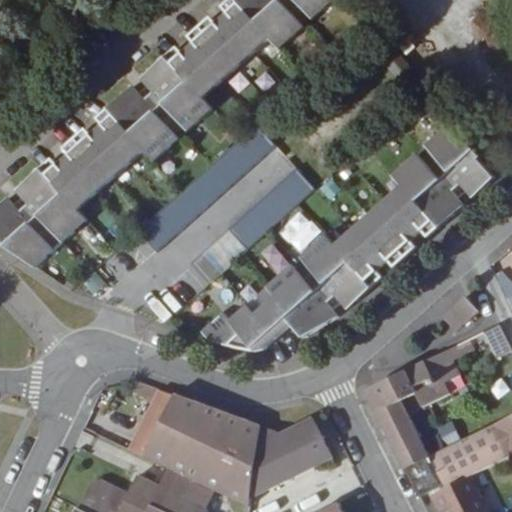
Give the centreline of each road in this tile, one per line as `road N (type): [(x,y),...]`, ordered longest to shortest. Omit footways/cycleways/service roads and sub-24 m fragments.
road 1 (unclassified): [(331,380),(294,394),(251,397),(133,356),(81,361)]
road 2 (residential): [(0,172),(194,0)]
road 3 (unclassified): [(511,216),(331,380)]
road 4 (unclassified): [(15,511),(81,361)]
road 5 (residential): [(396,511),(331,380)]
